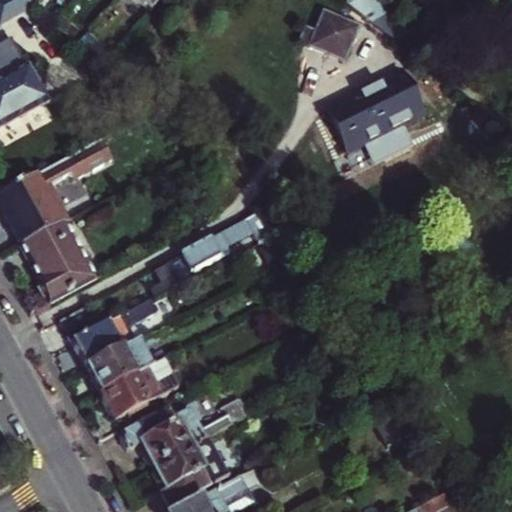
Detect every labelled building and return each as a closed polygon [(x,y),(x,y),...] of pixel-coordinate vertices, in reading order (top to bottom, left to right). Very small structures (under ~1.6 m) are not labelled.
[(21,0),(0,0),(0,24),(30,8),(24,2),(21,0)] [(156,0),(120,0),(132,10),(144,20),(159,2),(156,0)] [(313,7),(295,38),(337,62),(355,32),(313,7)] [(0,80),(0,111),(39,89),(26,66),(0,80)] [(326,116),(345,156),(420,121),(401,80),(326,116)] [(0,128),(46,102),(39,89),(0,111),(0,128)] [(105,163),(95,144),(34,177),(45,196),(105,163)] [(61,226),(34,177),(0,195),(0,212),(10,231),(19,248),(61,226)] [(251,218),(178,258),(179,260),(151,275),(157,287),(147,293),(151,301),(190,280),(187,275),(249,241),(252,247),(270,237),(251,218)] [(90,282),(61,226),(19,248),(30,268),(35,279),(33,280),(46,305),(90,282)] [(84,372),(133,345),(124,330),(132,326),(154,314),(148,303),(70,345),(76,356),(84,372)] [(85,310),(60,324),(63,329),(66,334),(91,320),(85,310)] [(140,341),(132,326),(124,330),(133,345),(140,341)] [(91,386),(99,399),(155,368),(140,341),(133,345),(84,372),(91,386)] [(180,389),(166,362),(155,368),(99,399),(106,412),(113,425),(123,419),(128,427),(154,413),(150,406),(180,389)] [(147,465),(151,471),(206,441),(246,419),(237,402),(234,403),(215,413),(220,422),(200,434),(192,419),(182,424),(178,418),(172,421),(167,413),(121,437),(123,440),(120,441),(126,452),(128,451),(130,453),(139,448),(141,453),(140,458),(143,462),(147,465)] [(410,437),(392,417),(374,427),(387,449),(410,437)] [(150,497),(157,511),(181,511),(230,486),(206,441),(151,471),(152,474),(151,479),(154,484),(160,486),(162,491),(150,497)] [(0,496),(10,491),(0,471),(0,496)] [(225,511),(222,505),(245,492),(259,485),(252,473),(230,486),(181,511),(225,511)] [(242,511),(252,506),(245,492),(222,505),(225,511),(242,511)] [(439,511),(445,509),(438,497),(410,511),(439,511)]
